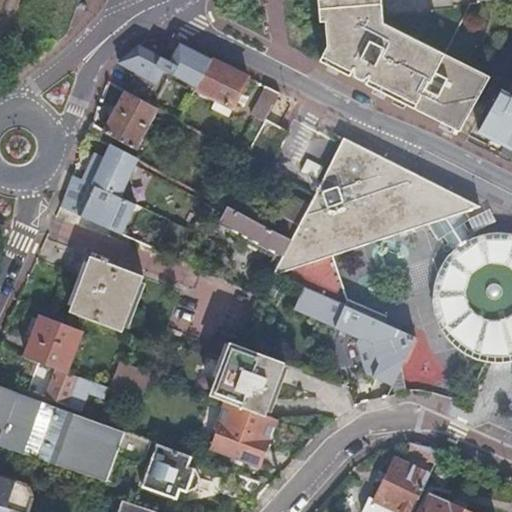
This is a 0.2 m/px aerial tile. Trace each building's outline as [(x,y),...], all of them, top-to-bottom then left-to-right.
[(461,130),(491,76),(382,22),(380,0),(317,0),(319,22),(325,21),(328,44),(319,61),(338,70),(438,119),(461,130)] [(112,66),(107,78),(124,88),(159,106),(179,118),(195,89),(212,60),(180,44),(169,61),(139,44),(112,66)] [(230,107),(248,77),(212,60),(195,89),(230,107)] [(265,116),(278,93),(265,86),(251,112),(263,119),(265,116)] [(109,142),(110,143),(113,136),(136,148),(159,106),(124,88),(102,128),(91,122),(88,131),(109,142)] [(511,95),(509,100),(499,95),(479,131),(504,144),(501,150),(511,155),(511,95)] [(244,153),(268,167),(290,129),(265,116),(263,119),(244,153)] [(345,136),(315,192),(291,239),(282,256),(273,272),(304,285),(380,320),(383,313),(353,300),(346,302),(329,252),(390,232),(402,228),(422,222),(462,209),(480,204),(430,178),(345,136)] [(119,195),(136,157),(110,143),(109,142),(102,156),(93,152),(82,177),(91,182),(119,195)] [(135,202),(119,195),(91,182),(82,177),(72,173),(59,206),(121,234),(135,202)] [(291,239),(315,192),(311,189),(299,183),(275,230),(291,239)] [(282,256),(291,239),(275,230),(248,216),(229,206),(224,215),(249,228),(245,237),(282,256)] [(462,209),(422,222),(434,240),(440,236),(445,242),(439,247),(445,255),(454,245),(462,238),(467,236),(467,235),(476,229),(472,223),(466,228),(463,224),(461,221),(467,217),(462,209)] [(495,228),(481,230),(467,236),(462,238),(454,245),(445,255),(437,267),(433,281),(432,295),(433,309),(438,323),(446,335),(456,346),(468,353),(481,359),(487,361),(510,360),(511,359),(511,229),(509,229),(495,228)] [(155,249),(169,255),(174,242),(161,236),(155,249)] [(98,255),(87,285),(140,306),(151,277),(98,255)] [(87,285),(76,312),(130,333),(140,306),(87,285)] [(416,337),(380,320),(304,285),(294,307),(359,337),(357,341),(366,372),(394,385),(416,337)] [(39,315),(24,355),(56,367),(65,371),(80,331),(39,315)] [(273,372),(278,359),(235,343),(222,338),(202,391),(226,401),(257,412),(273,372)] [(107,386),(142,399),(152,373),(117,359),(107,386)] [(86,391),(102,397),(105,389),(106,386),(104,385),(65,371),(56,367),(45,396),(65,403),(64,405),(79,410),(86,391)] [(0,425),(0,426),(0,427),(0,443),(101,478),(111,481),(121,456),(135,461),(136,458),(144,456),(151,440),(0,384),(0,425)] [(106,386),(105,389),(141,402),(142,399),(107,386),(106,386)] [(258,465),(276,419),(257,412),(226,401),(215,428),(218,429),(211,447),(258,465)] [(444,449),(415,442),(411,449),(438,461),(444,449)] [(142,485),(176,498),(179,489),(187,492),(197,488),(201,477),(196,468),(188,466),(192,456),(158,444),(142,485)] [(364,511),(412,511),(432,474),(398,457),(377,498),(372,496),(364,511)] [(228,479),(256,498),(270,484),(232,471),(228,479)] [(0,505),(9,509),(18,485),(13,483),(14,478),(0,472),(0,505)] [(424,511),(471,511),(432,494),(424,511)] [(159,511),(119,499),(114,511),(159,511)]
